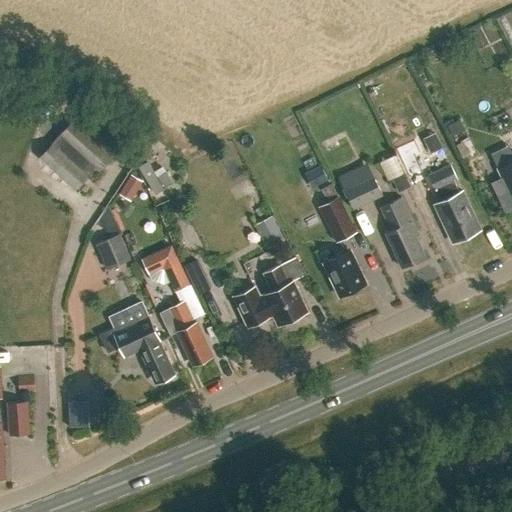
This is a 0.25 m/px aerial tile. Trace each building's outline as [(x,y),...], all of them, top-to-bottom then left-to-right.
[(43,158),(79,190),(99,168),(103,171),(116,158),(76,122),(43,158)] [(464,161),(477,157),(472,141),(459,145),(464,161)] [(417,161),(422,171),(449,159),(444,148),(417,161)] [(400,161),(411,184),(424,178),(413,155),(400,161)] [(138,166),(155,194),(164,189),(146,160),(138,166)] [(511,161),(496,169),(501,179),(491,183),(504,211),(511,207),(511,161)] [(479,230),(470,212),(472,211),(462,191),(459,192),(454,181),(457,179),(450,165),(428,175),(440,201),(434,204),(438,214),(440,213),(454,242),(479,230)] [(372,173),(343,187),(352,208),(382,195),(372,173)] [(131,175),(119,194),(131,201),(142,182),(131,175)] [(407,187),(403,177),(393,182),(397,192),(407,187)] [(316,208),(334,244),(355,233),(330,184),(321,189),(327,202),(316,208)] [(385,233),(401,267),(426,256),(415,235),(418,233),(401,197),(380,207),(391,231),(385,233)] [(253,223),(266,248),(284,238),(271,214),(253,223)] [(104,228),(109,240),(122,235),(117,223),(104,228)] [(97,245),(106,268),(131,257),(122,235),(109,240),(97,245)] [(149,274),(162,267),(173,291),(189,284),(171,245),(142,259),(149,274)] [(353,250),(326,262),(342,295),(368,283),(353,250)] [(189,267),(201,293),(213,287),(202,261),(189,267)] [(262,296),(271,316),(275,314),(280,325),(309,311),(294,281),(290,283),(281,265),(265,273),(274,291),(262,296)] [(271,316),(262,296),(261,297),(256,287),(235,297),(250,327),(271,316)] [(178,330),(194,364),(213,355),(207,342),(209,341),(199,320),(196,321),(186,300),(171,307),(180,329),(178,330)] [(159,382),(175,374),(167,358),(170,357),(153,321),(144,325),(142,322),(118,333),(115,328),(102,334),(110,351),(122,345),(127,355),(141,349),(148,363),(150,362),(159,382)] [(14,359),(49,359),(49,347),(14,347),(14,359)] [(17,375),(17,392),(34,391),(33,374),(17,375)] [(6,401),(7,434),(29,433),(27,400),(6,401)] [(73,428),(92,427),(90,402),(72,403),(73,428)]
